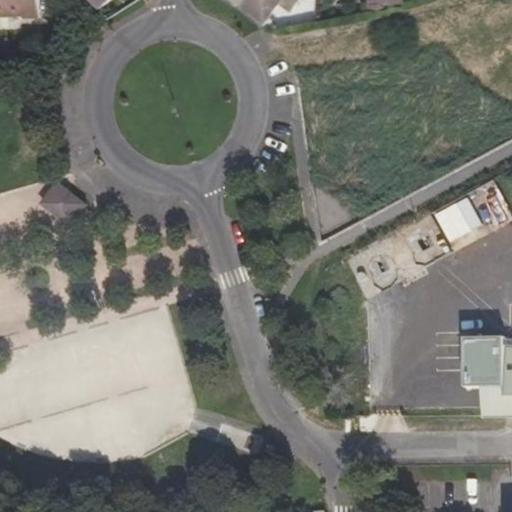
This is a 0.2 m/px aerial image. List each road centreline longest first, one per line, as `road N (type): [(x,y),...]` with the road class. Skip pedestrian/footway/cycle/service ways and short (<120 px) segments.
road 1 (residential): [(200,177),(271,404),(338,455)]
road 2 (residential): [(181,19),(130,31),(110,49),(97,71),(95,123),(125,166),(175,181),(200,177)]
road 3 (residential): [(200,177),(240,147),(255,101),(240,54),(204,25),(181,19)]
road 4 (residential): [(338,455),(511,450)]
